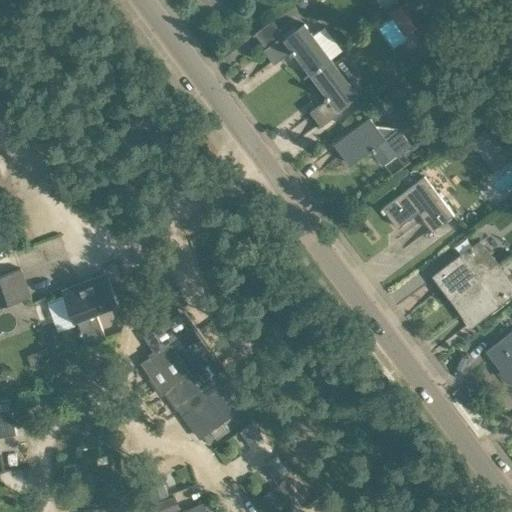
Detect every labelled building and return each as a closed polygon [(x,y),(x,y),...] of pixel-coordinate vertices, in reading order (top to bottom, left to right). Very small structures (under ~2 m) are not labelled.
[(413,0),(410,0),(394,7),(405,32),(424,23),(413,0)] [(330,59),(304,25),(286,38),(283,35),(263,50),(274,64),(290,53),(291,55),(295,52),(311,74),(330,59)] [(437,41),(423,51),(428,58),(442,48),(437,41)] [(357,94),(330,59),(311,74),(328,96),(324,99),(326,101),(310,112),(321,127),(341,112),(338,108),(357,94)] [(397,155),(410,145),(398,130),(385,139),(369,118),(335,145),(350,165),(366,153),(368,157),(374,152),(383,164),(396,154),(397,155)] [(498,145),(488,132),(475,142),(485,155),(498,145)] [(454,216),(425,176),(382,208),(398,229),(418,213),(433,232),(454,216)] [(499,267),(480,241),(437,273),(447,286),(444,289),(453,301),(499,267)] [(511,294),(511,284),(499,267),(453,301),(462,313),(465,310),(474,323),(511,294)] [(0,306),(30,296),(20,271),(0,278),(0,306)] [(119,305),(108,275),(62,292),(73,322),(77,320),(96,313),(119,305)] [(223,423),(233,415),(215,391),(224,384),(187,332),(141,364),(147,372),(155,367),(170,389),(167,391),(201,438),(211,431),(216,439),(229,430),(223,423)] [(511,340),(508,343),(503,338),(488,350),(511,382),(511,340)] [(52,364),(46,349),(27,356),(32,371),(52,364)] [(55,405),(62,386),(49,381),(42,400),(55,405)] [(0,438),(16,435),(10,399),(0,401),(0,438)] [(252,423),(240,432),(252,448),(264,439),(259,432),(262,431),(259,428),(257,429),(252,423)] [(277,457),(269,463),(264,466),(276,482),(288,473),(284,466),(286,465),(284,462),(281,463),(277,457)] [(293,511),(295,511),(277,487),(257,500),(265,511),(293,511)] [(174,511),(178,511),(172,497),(151,506),(153,511),(174,511)]
